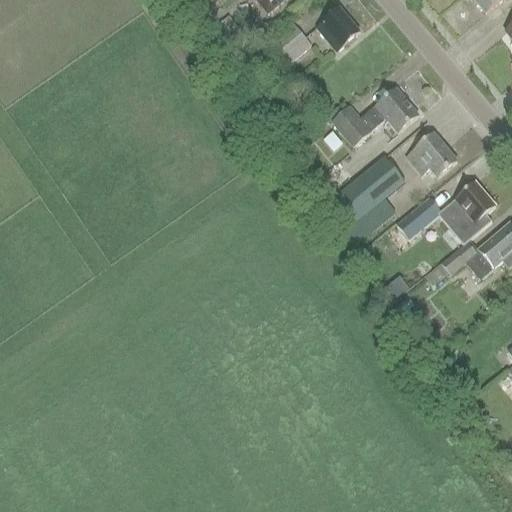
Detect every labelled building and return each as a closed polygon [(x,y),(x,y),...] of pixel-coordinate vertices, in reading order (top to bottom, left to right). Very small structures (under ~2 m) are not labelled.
[(251,0),(267,18),(289,0),(288,0),(251,0)] [(471,0),(486,17),(506,0),(471,0)] [(337,56),(360,37),(339,13),(316,32),(337,56)] [(292,26),(271,42),(268,44),(289,69),(312,50),(292,26)] [(206,39),(228,65),(249,48),(235,31),(228,36),(220,27),(206,39)] [(360,123),(350,111),(332,126),(353,152),(371,137),(371,136),(383,126),(385,128),(389,125),(399,137),(418,120),(397,94),(373,114),(373,113),(360,123)] [(437,182),(457,166),(434,138),(407,162),(423,181),(430,174),(437,182)] [(352,251),(393,217),(383,204),(403,187),(383,163),(321,213),(352,251)] [(442,217),(439,219),(463,249),(491,225),(486,219),(496,211),(475,187),(449,209),(441,216),(442,217)] [(441,216),(430,202),(391,233),(403,248),(439,219),(442,217),(441,216)] [(434,290),(449,278),(450,279),(465,266),(480,284),(502,266),(508,273),(511,269),(511,230),(510,229),(475,258),(467,248),(427,282),(434,290)] [(398,279),(380,290),(388,304),(406,293),(398,279)] [(503,354),(479,373),(488,384),(511,365),(503,354)]
